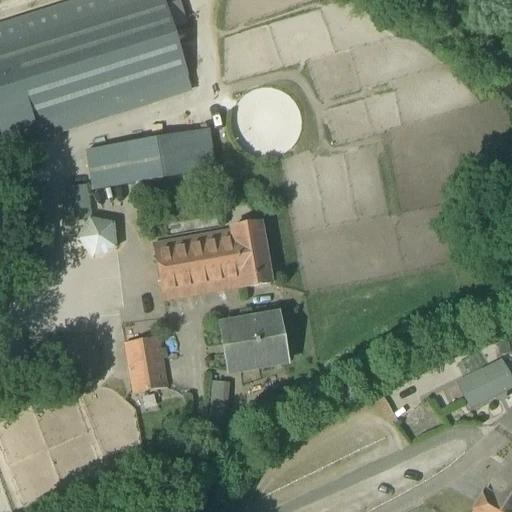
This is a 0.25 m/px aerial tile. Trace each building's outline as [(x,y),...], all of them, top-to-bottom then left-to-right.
[(164,0),(148,0),(0,46),(0,135),(50,120),(53,132),(192,89),(179,46),(164,0)] [(135,186),(215,171),(208,132),(128,147),(135,186)] [(91,193),(117,188),(110,149),(84,154),(91,193)] [(46,189),(23,192),(34,278),(57,276),(46,189)] [(93,262),(117,252),(114,226),(88,220),(75,243),(93,262)] [(241,291),(269,286),(259,227),(230,232),(231,235),(154,249),(163,302),(240,288),(241,291)] [(229,373),(283,363),(275,321),(223,329),(229,373)] [(133,396),(165,389),(157,340),(124,347),(133,396)] [(507,343),(496,346),(498,357),(509,354),(507,343)] [(511,385),(500,362),(456,384),(470,412),(511,390),(511,385)] [(226,429),(229,387),(211,386),(208,428),(226,429)] [(511,511),(511,453),(486,495),(485,494),(474,511),(511,511)]
